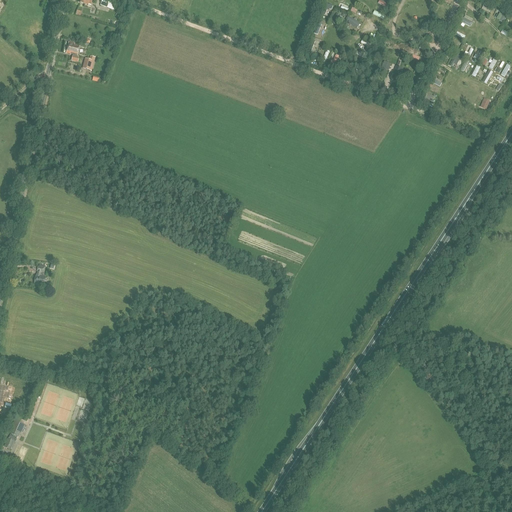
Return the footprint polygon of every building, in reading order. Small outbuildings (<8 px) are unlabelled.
[(326,3),(321,14),(325,15),(328,8),(331,10),(333,6),(326,3)] [(348,24),(357,29),(360,23),(356,21),(355,20),(349,17),(348,20),(349,21),(348,24)] [(66,53),(73,54),(71,61),(78,62),(79,58),(77,57),(79,46),(74,44),(74,43),(69,42),(66,53)] [(450,66),(452,67),(455,62),(457,64),(461,57),(456,54),(450,66)] [(331,65),(334,67),(339,57),(336,55),(333,61),(332,60),(330,63),(332,64),(331,65)] [(83,69),(89,71),(91,71),(94,57),(91,56),(90,60),(86,59),(84,65),(83,69)] [(391,65),(385,62),(382,69),(389,72),(391,65)] [(393,73),(397,74),(394,81),(403,84),(406,76),(401,74),(403,69),(396,66),(393,73)] [(422,87),(429,91),(432,86),(424,82),(422,87)] [(34,283),(44,286),(46,277),(40,275),(41,272),(44,273),(45,266),(39,265),(39,266),(38,266),(37,271),(38,271),(37,274),(36,274),(34,283)] [(5,447),(10,449),(14,440),(16,436),(18,437),(24,425),(16,421),(10,433),(15,435),(14,437),(11,436),(10,438),(9,438),(5,447)]
